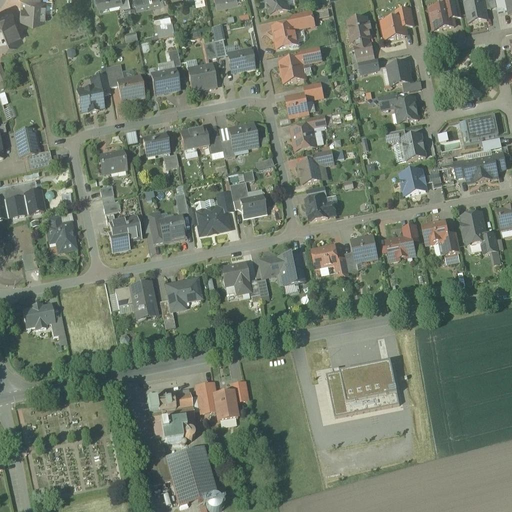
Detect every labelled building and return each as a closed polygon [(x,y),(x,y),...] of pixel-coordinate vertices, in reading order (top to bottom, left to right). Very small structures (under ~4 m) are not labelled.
[(41,0),(37,0),(22,0),(21,19),(44,21),(45,1),(41,0)] [(128,0),(120,0),(121,2),(119,2),(121,9),(130,7),(128,0)] [(266,0),(270,17),(288,13),(289,11),(288,6),(286,5),(285,0),(266,0)] [(488,0),(478,0),(479,4),(483,3),(485,13),(491,12),(488,0)] [(507,1),(500,3),(499,0),(494,0),(495,0),(497,11),(509,13),(507,1)] [(458,2),(448,4),(449,9),(450,9),(453,22),(462,20),(458,2)] [(479,4),(465,7),(469,26),(487,23),(485,13),(483,3),(479,4)] [(449,9),(430,13),(434,34),(454,29),(453,22),(450,9),(449,9)] [(410,12),(396,15),(397,23),(403,22),(405,31),(413,29),(410,12)] [(11,13),(0,17),(0,50),(0,49),(0,48),(22,40),(11,13)] [(312,15),(294,18),(296,26),(297,32),(315,28),(312,15)] [(170,16),(154,19),(157,32),(173,29),(170,16)] [(366,22),(348,26),(350,39),(354,38),(356,50),(369,47),(368,42),(370,42),(369,34),(371,34),(369,26),(367,27),(366,22)] [(397,23),(382,26),(385,43),(407,39),(405,31),(403,22),(397,23)] [(296,26),(273,30),(273,31),(274,31),(275,35),(274,37),(275,42),(276,42),(277,52),(289,49),(291,50),(298,49),(299,47),(299,45),(297,44),(294,32),(297,32),(296,26)] [(223,43),(214,45),(217,61),(226,59),(223,43)] [(214,45),(204,47),(207,63),(217,61),(214,45)] [(356,50),(355,50),(357,62),(373,58),(370,47),(356,50)] [(319,50),(302,54),(304,66),(322,63),(319,50)] [(178,53),(168,55),(172,71),(181,69),(178,53)] [(250,53),(228,58),(232,75),(254,71),(252,61),(249,61),(248,54),(250,54),(250,53)] [(301,62),(280,66),(282,72),(281,73),(282,78),(283,79),(284,86),(305,82),(301,62)] [(377,62),(359,66),(361,78),(366,77),(366,73),(378,71),(377,62)] [(407,67),(388,70),(392,89),(411,85),(407,67)] [(121,68),(106,71),(108,80),(110,91),(120,89),(119,85),(124,84),(121,68)] [(212,68),(188,73),(192,95),(217,90),(212,68)] [(176,73),(151,78),(155,98),(180,93),(176,73)] [(108,80),(92,83),(93,91),(99,90),(101,99),(111,97),(110,91),(108,80)] [(124,84),(119,85),(120,89),(124,105),(143,100),(139,81),(124,84)] [(320,85),(274,95),(304,89),(306,97),(304,97),(305,103),(323,100),(320,85)] [(93,91),(77,95),(82,115),(89,113),(90,115),(91,115),(97,114),(98,114),(97,111),(103,110),(101,99),(99,90),(93,91)] [(304,97),(286,101),(290,120),(308,117),(305,103),(304,97)] [(386,99),(379,100),(382,113),(396,110),(395,105),(388,107),(386,99)] [(414,102),(395,105),(396,110),(397,118),(400,120),(401,119),(403,126),(418,123),(414,102)] [(331,118),(324,119),(326,128),(333,126),(331,118)] [(495,118),(460,125),(464,145),(499,137),(495,118)] [(324,119),(306,123),(308,130),(311,129),(312,132),(326,129),(326,128),(324,119)] [(253,128),(229,133),(231,142),(233,154),(234,154),(257,149),(253,128)] [(308,130),(292,133),(294,142),(297,153),(296,153),(296,154),(316,150),(312,132),(311,129),(308,130)] [(199,132),(180,136),(184,154),(208,150),(209,149),(207,142),(205,130),(199,131),(199,132)] [(34,132),(14,136),(20,161),(40,157),(34,132)] [(405,133),(387,136),(389,147),(399,145),(399,148),(403,148),(402,142),(406,141),(405,133)] [(166,138),(143,142),(146,160),(147,160),(146,157),(154,155),(155,158),(169,155),(166,138)] [(406,141),(402,142),(403,148),(406,164),(426,160),(421,138),(406,141)] [(220,139),(207,142),(209,149),(208,150),(210,157),(223,155),(221,144),(220,139)] [(499,141),(482,145),(484,154),(501,151),(499,141)] [(231,142),(221,144),(223,155),(224,162),(235,160),(234,154),(233,154),(231,142)] [(342,152),(334,154),(336,163),(344,161),(342,152)] [(331,153),(314,157),(315,164),(318,164),(319,169),(333,166),(331,153)] [(109,159),(100,161),(100,159),(99,159),(103,177),(118,174),(118,172),(125,171),(125,173),(126,172),(123,155),(109,157),(109,159)] [(503,157),(492,159),(493,161),(494,161),(496,174),(506,172),(503,157)] [(176,158),(164,160),(166,173),(179,170),(176,158)] [(465,167),(464,167),(467,180),(468,187),(476,185),(476,186),(490,184),(490,183),(498,181),(496,174),(494,161),(493,161),(465,167)] [(315,164),(299,168),(303,187),(322,183),(319,169),(318,164),(315,164)] [(464,165),(454,167),(457,182),(467,180),(464,167),(465,167),(464,165)] [(439,173),(430,175),(432,182),(440,180),(439,173)] [(421,174),(401,179),(402,185),(401,185),(403,194),(404,194),(406,199),(426,194),(424,188),(424,187),(422,187),(421,182),(423,182),(422,181),(422,180),(421,174)] [(440,180),(432,182),(434,192),(442,190),(440,180)] [(0,222),(44,214),(40,194),(37,195),(35,184),(0,191),(0,222)] [(245,186),(230,189),(231,195),(233,205),(240,204),(239,201),(248,199),(245,186)] [(324,189),(307,193),(309,203),(324,200),(326,200),(324,189)] [(112,190),(100,193),(102,201),(114,198),(112,190)] [(231,195),(218,198),(220,211),(225,210),(226,216),(235,214),(233,205),(231,195)] [(184,197),(175,199),(179,218),(188,216),(188,213),(184,197)] [(114,198),(102,201),(103,208),(115,205),(114,198)] [(262,199),(249,202),(248,199),(239,201),(240,204),(243,221),(266,217),(262,199)] [(309,203),(306,203),(310,224),(328,220),(328,219),(336,218),(333,206),(325,208),(324,200),(309,203)] [(115,205),(103,208),(105,218),(121,214),(119,205),(115,205)] [(206,212),(204,205),(195,207),(195,209),(194,209),(195,210),(194,210),(194,212),(195,211),(198,228),(200,238),(208,237),(217,235),(229,232),(226,216),(225,210),(220,211),(206,213),(206,212)] [(511,210),(506,212),(506,213),(498,214),(502,233),(511,230),(511,210)] [(194,212),(188,213),(188,216),(191,229),(198,228),(195,211),(194,212)] [(72,216),(60,219),(62,226),(74,224),(72,216)] [(148,218),(149,222),(152,235),(154,247),(164,245),(164,246),(186,241),(181,222),(161,226),(159,216),(148,218)] [(481,217),(462,221),(463,227),(461,228),(464,243),(466,243),(467,248),(482,245),(486,244),(485,239),(484,235),(484,234),(482,226),(483,226),(481,217)] [(60,219),(47,221),(48,230),(62,227),(62,226),(60,219)] [(114,219),(106,220),(107,228),(110,227),(109,227),(115,226),(114,219)] [(136,222),(119,226),(119,225),(115,226),(109,227),(110,227),(112,237),(109,238),(113,256),(129,252),(127,245),(141,242),(136,221),(136,222)] [(152,235),(149,222),(143,223),(146,237),(152,235)] [(439,226),(438,225),(432,226),(431,228),(423,230),(426,248),(427,248),(429,249),(436,247),(437,246),(442,245),(449,243),(448,239),(445,225),(439,226)] [(48,230),(47,231),(49,244),(56,243),(59,256),(76,252),(71,226),(62,227),(48,230)] [(416,230),(402,233),(404,242),(411,241),(413,249),(420,248),(416,230)] [(457,237),(448,239),(449,243),(442,245),(445,258),(460,255),(457,237)] [(495,237),(485,239),(486,244),(482,245),(485,258),(499,255),(495,237)] [(373,241),(352,245),(354,255),(356,263),(357,265),(377,261),(373,241)] [(404,242),(386,246),(390,264),(391,264),(391,266),(400,264),(399,262),(415,259),(413,249),(411,241),(404,242)] [(334,249),(321,251),(321,253),(312,255),(316,272),(318,271),(320,272),(327,271),(328,269),(334,268),(338,267),(337,263),(334,249)] [(354,255),(345,257),(346,262),(349,276),(358,274),(357,265),(356,263),(354,255)] [(278,260),(260,264),(264,281),(278,277),(281,290),(298,287),(292,258),(278,261),(278,260)] [(346,262),(337,263),(338,267),(334,268),(337,282),(349,279),(349,276),(346,262)] [(246,267),(221,272),(225,290),(226,290),(238,287),(241,297),(250,296),(248,285),(249,285),(249,284),(246,267)] [(265,282),(257,284),(260,298),(260,300),(269,299),(265,282)] [(197,283),(167,289),(172,315),(183,313),(181,304),(201,300),(197,283)] [(257,283),(249,284),(249,285),(248,285),(250,296),(251,300),(260,298),(257,284),(257,283)] [(238,287),(226,290),(227,294),(229,294),(229,296),(234,295),(235,298),(237,298),(241,297),(238,287)] [(150,288),(138,291),(138,289),(124,292),(127,309),(135,308),(136,314),(136,316),(138,323),(146,321),(145,318),(156,316),(150,288)] [(124,292),(116,294),(116,293),(115,293),(119,311),(127,309),(124,292)] [(115,298),(110,299),(113,315),(119,314),(115,298)] [(41,308),(32,310),(32,312),(23,314),(27,331),(36,330),(36,333),(46,331),(45,328),(51,327),(54,326),(53,322),(51,308),(42,310),(41,308)] [(62,320),(53,322),(54,326),(51,327),(54,340),(59,339),(65,338),(62,321),(62,320)] [(333,376),(326,377),(334,421),(399,408),(390,364),(359,371),(339,375),(339,371),(332,372),(333,376)] [(245,386),(231,388),(232,396),(233,396),(235,406),(248,404),(245,386)] [(214,387),(196,390),(200,417),(216,415),(213,399),(216,399),(214,387)] [(216,399),(213,399),(216,415),(218,425),(238,421),(235,406),(233,396),(232,396),(216,399)] [(189,397),(156,403),(158,416),(152,417),(152,418),(149,419),(150,428),(153,427),(153,428),(187,422),(189,433),(195,432),(193,422),(194,422),(193,416),(194,416),(193,415),(191,407),(192,407),(192,406),(191,406),(191,402),(191,401),(190,401),(190,397),(189,397)] [(156,403),(147,404),(150,418),(152,418),(152,417),(158,416),(156,403)] [(184,424),(162,427),(166,447),(183,444),(181,434),(186,433),(184,424)] [(191,433),(186,434),(183,438),(183,443),(187,446),(192,445),(195,441),(195,436),(191,433)] [(160,441),(140,447),(152,490),(172,484),(165,462),(160,441)] [(204,451),(165,462),(172,484),(179,510),(217,499),(204,451)] [(215,502),(213,501),(212,502),(210,502),(208,503),(207,504),(206,505),(206,507),(205,508),(205,510),(206,511),(205,511),(220,511),(221,511),(221,510),(221,509),(221,508),(221,507),(220,505),(219,503),(217,502),(215,502)]
